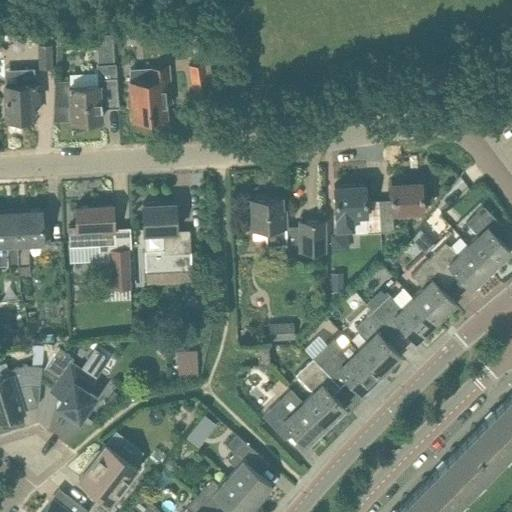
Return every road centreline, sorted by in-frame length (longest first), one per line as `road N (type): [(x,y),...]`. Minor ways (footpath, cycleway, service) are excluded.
road 1 (residential): [(0,170),(219,158),(438,125),(474,143),(511,192)]
road 2 (unclassified): [(497,313),(302,511)]
road 3 (unclassified): [(350,511),(511,348)]
